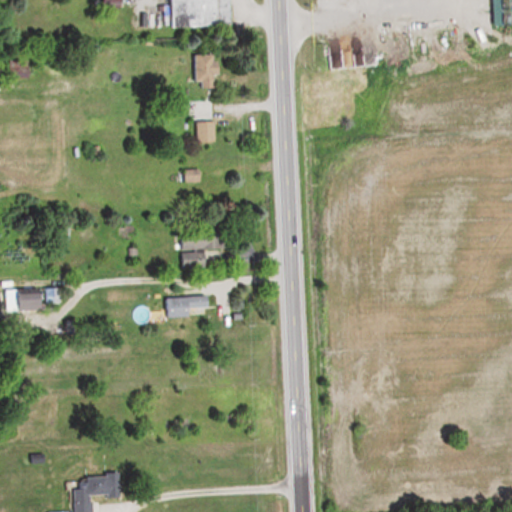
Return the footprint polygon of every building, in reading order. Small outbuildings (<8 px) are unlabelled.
[(222,0),(162,0),(164,27),(223,26),(222,0)] [(409,30),(400,30),(400,48),(409,48),(409,30)] [(190,55),(190,87),(210,87),(210,55),(190,55)] [(192,121),(192,142),(212,142),(212,121),(192,121)] [(179,170),(179,181),(197,182),(197,170),(179,170)] [(203,267),(203,234),(176,234),(176,267),(203,267)] [(15,310),(47,310),(47,288),(15,288),(15,310)] [(204,307),(204,295),(159,296),(159,317),(185,316),(185,307),(204,307)] [(89,511),(89,495),(105,494),(104,477),(67,478),(68,511),(60,511),(89,511)]
